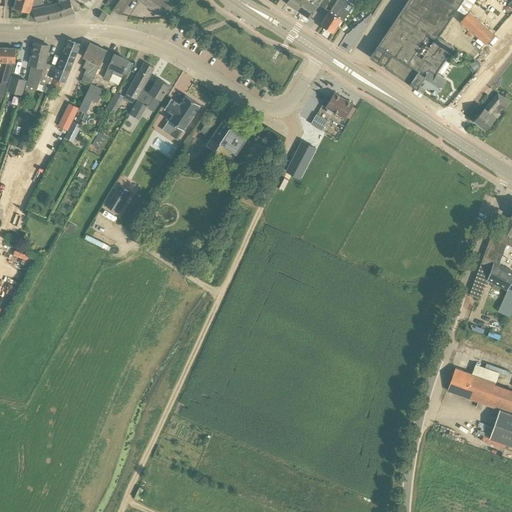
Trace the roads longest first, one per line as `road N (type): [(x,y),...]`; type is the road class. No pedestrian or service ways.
road 1 (track): [(284,109),(290,140),(121,511)]
road 2 (tertiary): [(405,511),(427,390),(511,180)]
road 3 (unclassified): [(322,53),(289,105),(276,111),(177,53),(131,36),(82,31)]
road 4 (secondary): [(444,132),(322,53)]
